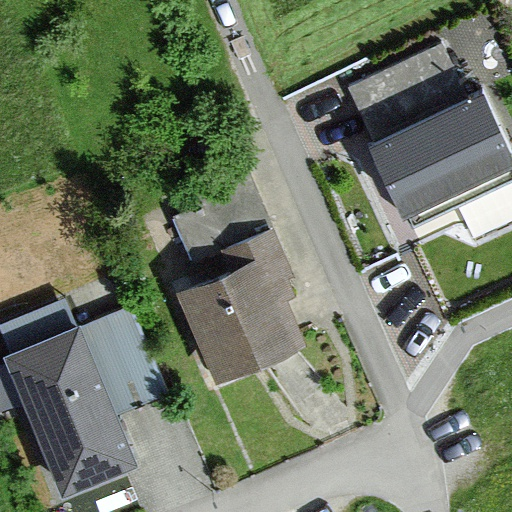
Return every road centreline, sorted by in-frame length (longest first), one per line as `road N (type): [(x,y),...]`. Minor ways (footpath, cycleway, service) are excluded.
road 1 (residential): [(406,443),(217,0)]
road 2 (residential): [(406,443),(220,511)]
